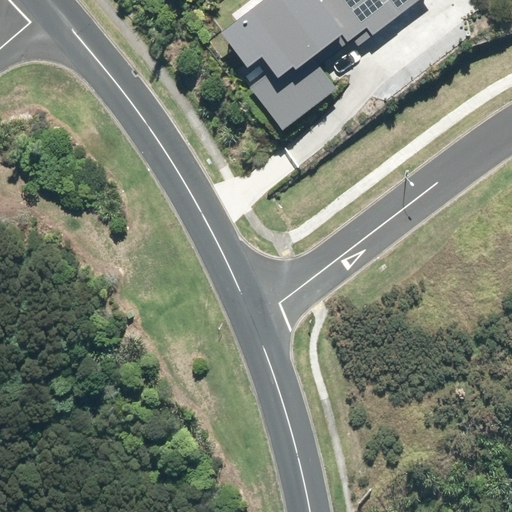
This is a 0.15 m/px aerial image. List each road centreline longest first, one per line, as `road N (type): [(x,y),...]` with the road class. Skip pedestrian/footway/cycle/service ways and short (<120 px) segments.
road 1 (tertiary): [(53,8),(190,192),(253,314)]
road 2 (residential): [(253,314),(278,304),(479,144),(511,128)]
road 3 (tertiary): [(253,314),(309,511)]
